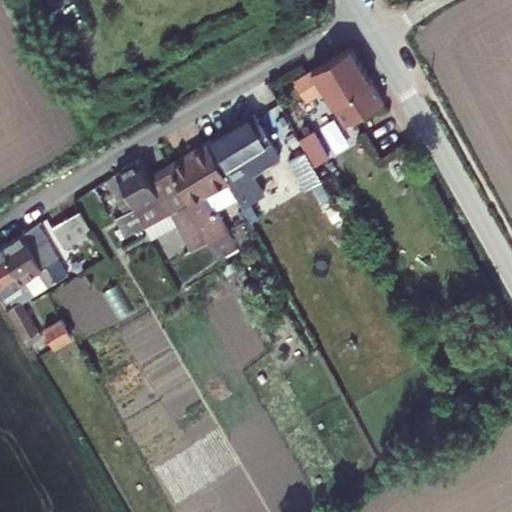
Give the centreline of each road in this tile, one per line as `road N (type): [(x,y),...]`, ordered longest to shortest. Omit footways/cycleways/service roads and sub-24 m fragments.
road 1 (unclassified): [(0,225),(360,19)]
road 2 (unclassified): [(511,272),(379,39)]
